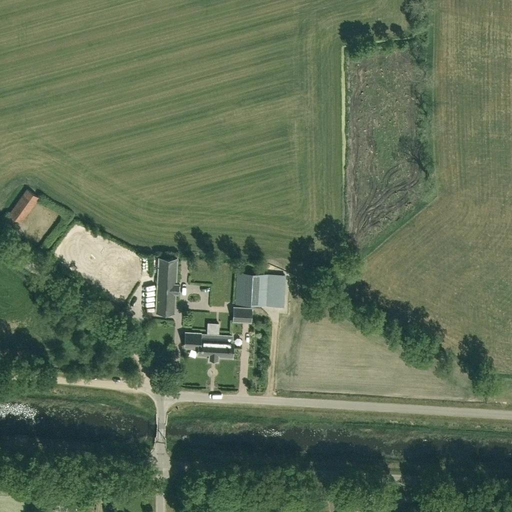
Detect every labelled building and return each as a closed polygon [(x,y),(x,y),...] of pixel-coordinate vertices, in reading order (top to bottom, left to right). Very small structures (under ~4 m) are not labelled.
[(26,189),(23,194),(9,213),(21,222),(38,197),(32,193),(26,189)] [(156,312),(174,313),(175,293),(177,293),(177,284),(175,284),(177,259),(159,258),(156,312)] [(232,271),(231,303),(263,304),(263,272),(232,271)] [(283,306),(285,274),(267,273),(266,305),(274,305),(283,306)] [(233,320),(250,321),(251,308),(234,307),(233,320)] [(186,332),(185,347),(198,348),(198,355),(209,356),(209,358),(217,358),(217,356),(232,357),(233,341),(232,341),(232,336),(200,334),(200,333),(186,332)] [(63,511),(65,507),(53,503),(52,508),(63,511)]
